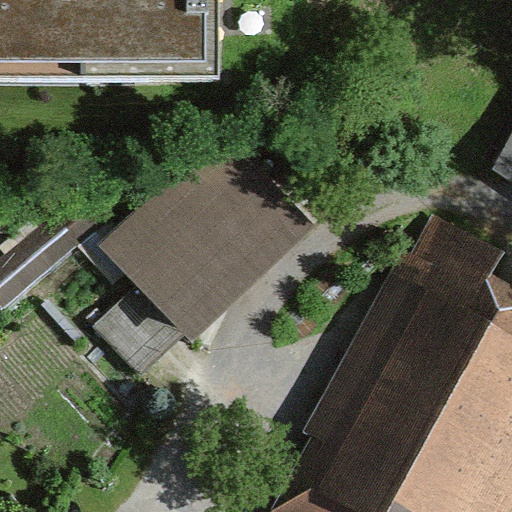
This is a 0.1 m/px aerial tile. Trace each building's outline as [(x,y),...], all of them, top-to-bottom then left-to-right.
[(210,0),(0,0),(0,89),(211,89),(210,0)] [(511,136),(492,170),(511,182),(511,136)] [(221,146),(94,250),(134,298),(99,326),(136,371),(298,238),(221,146)] [(45,228),(0,266),(0,298),(7,306),(68,255),(45,228)] [(511,511),(511,278),(437,238),(285,511),(511,511)]
